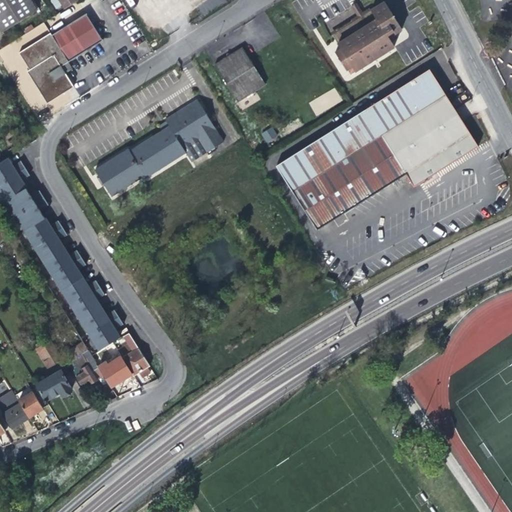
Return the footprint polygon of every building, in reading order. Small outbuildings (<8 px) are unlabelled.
[(0,0),(0,28),(2,32),(36,10),(29,0),(0,0)] [(66,9),(79,0),(52,0),(57,7),(63,4),(66,9)] [(387,0),(382,0),(379,2),(380,4),(374,8),(373,6),(365,11),(361,13),(334,30),(343,44),(338,47),(345,59),(349,64),(350,64),(352,68),(356,65),(357,66),(376,54),(397,41),(394,36),(400,32),(397,28),(403,24),(387,0)] [(355,0),(354,1),(361,13),(365,11),(358,0),(355,0)] [(20,53),(30,70),(27,71),(47,103),(74,87),(67,75),(62,67),(69,62),(86,51),(103,41),(86,13),(69,24),(52,35),(51,33),(20,53)] [(219,59),(242,95),(270,78),(246,41),(236,48),(233,47),(231,47),(230,51),(219,59)] [(69,62),(62,67),(67,75),(72,72),(74,71),(69,62)] [(446,95),(430,70),(326,135),(276,165),(316,230),(349,210),(365,199),(406,174),(413,186),(433,173),(478,145),(446,95)] [(93,167),(109,193),(146,178),(186,153),(191,161),(211,149),(212,151),(215,150),(214,148),(209,140),(218,134),(218,133),(197,100),(166,119),(167,121),(159,125),(162,130),(93,167)] [(267,144),(278,136),(272,127),(261,134),(267,144)] [(224,142),(218,134),(209,140),(214,148),(224,142)] [(12,165),(8,159),(0,163),(0,184),(26,169),(22,162),(13,167),(12,165)] [(30,176),(26,169),(0,184),(0,190),(6,201),(26,189),(24,185),(22,181),(30,176)] [(29,194),(26,189),(6,201),(16,216),(44,198),(40,192),(32,197),(29,194)] [(16,216),(25,231),(45,219),(42,215),(40,211),(49,205),(44,198),(16,216)] [(34,246),(63,229),(59,222),(50,227),(48,224),(45,219),(25,231),(34,246)] [(67,235),(63,229),(34,246),(43,261),(63,249),(61,245),(58,241),(67,235)] [(52,276),(81,258),(77,251),(68,257),(66,254),(63,249),(43,261),(52,276)] [(62,292),(82,279),(79,274),(77,271),(86,265),(81,258),(52,276),(62,292)] [(82,279),(62,292),(71,306),(100,288),(96,281),(87,287),(85,283),(82,279)] [(104,295),(100,288),(71,306),(80,321),(100,308),(98,304),(96,301),(104,295)] [(89,336),(119,318),(114,311),(105,316),(103,313),(100,308),(80,321),(89,336)] [(99,368),(92,357),(87,361),(77,344),(60,318),(55,321),(81,366),(85,372),(77,376),(84,388),(95,381),(103,375),(99,368)] [(123,325),(119,318),(89,336),(98,351),(119,338),(116,334),(114,331),(123,325)] [(138,348),(128,333),(123,336),(133,352),(125,357),(127,360),(125,362),(133,376),(138,373),(145,369),(149,366),(138,348)] [(62,359),(48,336),(34,346),(48,368),(62,359)] [(82,341),(77,344),(87,361),(92,357),(91,356),(82,341)] [(133,376),(125,362),(121,355),(99,368),(103,375),(112,389),(133,376)] [(61,370),(37,384),(38,386),(48,402),(50,401),(49,398),(58,392),(62,397),(64,398),(67,396),(69,395),(69,393),(73,390),(71,387),(77,383),(72,375),(66,378),(61,370)] [(29,387),(15,395),(20,402),(29,418),(38,412),(43,409),(43,408),(49,404),(48,402),(38,386),(31,390),(29,387)] [(21,423),(29,418),(20,402),(2,413),(12,429),(21,423)] [(1,414),(0,414),(0,422),(5,431),(6,432),(10,429),(1,414)]
